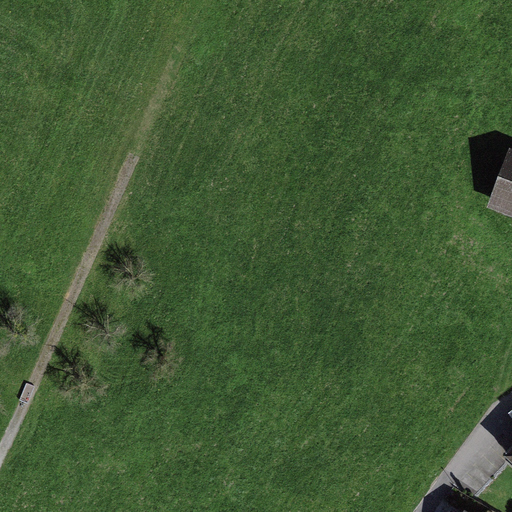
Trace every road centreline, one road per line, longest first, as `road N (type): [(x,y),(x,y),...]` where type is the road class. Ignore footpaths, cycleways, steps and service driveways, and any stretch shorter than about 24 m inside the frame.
road 1 (track): [(0,456),(188,31)]
road 2 (residential): [(428,511),(507,403)]
